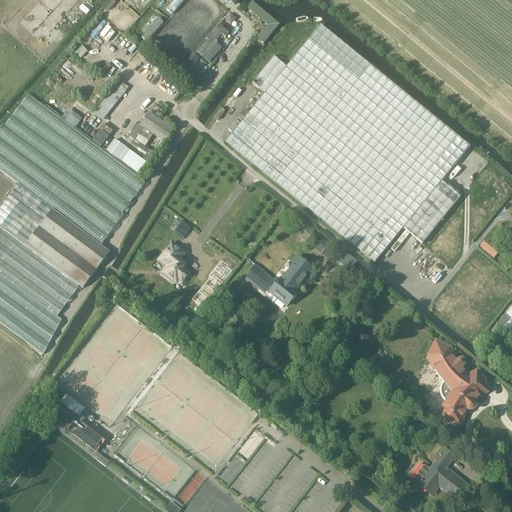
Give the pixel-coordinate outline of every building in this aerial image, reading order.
[(245,9),(261,21),(266,15),(250,3),(245,9)] [(422,245),(460,198),(441,182),(469,147),(320,26),(286,68),(273,58),(252,84),(264,94),(225,143),(374,264),(403,229),(422,245)] [(121,213),(145,183),(28,95),(5,126),(4,124),(0,129),(0,170),(18,184),(0,208),(0,322),(44,355),(61,321),(57,317),(80,286),(83,289),(110,253),(100,246),(123,215),(121,213)] [(174,130),(159,120),(165,112),(156,104),(149,113),(140,126),(165,143),(174,130)] [(507,198),(507,197),(507,194),(506,191),(504,188),(502,185),(499,183),(496,181),(493,180),(489,180),(487,180),(484,181),(481,183),(478,185),(476,188),(474,191),(473,194),(473,198),(473,201),(474,204),(476,208),(478,210),(481,212),(484,213),(488,214),(491,214),(494,214),(497,213),(500,211),(502,209),(504,207),(506,204),(507,201),(507,198)] [(308,226),(298,237),(305,243),(315,231),(308,226)] [(316,245),(324,250),(327,246),(320,240),(316,245)] [(171,245),(159,260),(168,267),(164,273),(176,283),(178,280),(182,283),(189,274),(183,269),(187,264),(181,259),(184,255),(171,245)] [(292,262),(294,264),(281,279),(281,278),(269,293),(286,308),(298,293),(296,291),(313,270),(297,257),(292,262)] [(244,279),(264,295),(275,282),(255,265),(244,279)] [(380,300),(382,300),(387,294),(380,288),(374,295),(380,300)] [(405,307),(392,297),(390,300),(402,310),(405,307)] [(502,353),(511,342),(501,334),(493,344),(502,353)] [(454,423),(454,422),(459,424),(462,416),(466,410),(468,411),(470,411),(472,411),(473,410),(474,410),(474,408),(475,407),(475,406),(475,405),(472,402),(478,397),(485,393),(484,381),(475,374),(469,377),(465,375),(459,369),(462,366),(462,365),(462,363),(461,362),(456,365),(449,352),(449,350),(436,344),(430,356),(435,369),(439,377),(443,383),(441,386),(440,389),(440,395),(442,399),(445,403),(440,414),(439,418),(445,420),(444,421),(444,422),(444,423),(445,424),(445,425),(446,426),(447,426),(448,426),(449,427),(450,427),(451,426),(452,426),(452,425),(453,425),(453,424),(454,423)] [(106,439),(97,432),(97,431),(84,420),(82,421),(59,403),(50,414),(69,430),(70,429),(97,451),(106,439)] [(421,441),(428,432),(431,429),(421,421),(411,435),(421,441)] [(444,449),(436,459),(438,461),(429,471),(425,468),(414,481),(432,496),(439,487),(456,501),(468,487),(445,469),(454,457),(444,449)] [(171,503),(165,511),(166,511),(178,511),(180,510),(171,503)]
